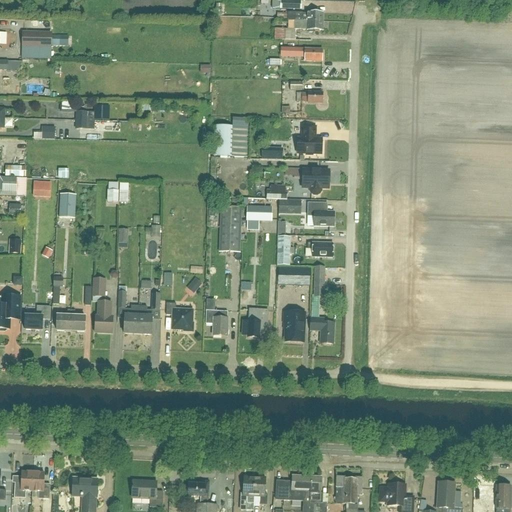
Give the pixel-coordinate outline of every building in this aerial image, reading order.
[(280,2),(280,11),(301,11),(301,2),(280,2)] [(288,22),(295,22),(323,22),(323,14),(315,14),(315,12),(308,12),(308,14),(288,14),(288,22)] [(285,28),(284,13),(275,14),(275,22),(281,22),(282,28),(285,28)] [(322,31),(323,22),(295,22),(294,31),(307,31),(307,33),(314,33),(314,31),(322,31)] [(21,40),(51,40),(51,33),(21,32),(21,40)] [(51,49),(51,40),(21,40),(21,48),(51,49)] [(305,51),(281,50),(281,57),(295,58),(295,57),(305,57),(305,62),(322,62),(322,51),(305,51)] [(0,71),(7,71),(7,72),(15,73),(22,63),(7,62),(0,62),(0,71)] [(301,91),(301,83),(290,83),(289,91),(301,91)] [(322,104),(322,95),(297,95),(297,103),(302,103),(302,104),(322,104)] [(99,107),(99,120),(107,121),(107,107),(99,107)] [(94,131),(95,113),(75,113),(75,130),(94,131)] [(233,158),(234,127),(212,127),(211,158),(233,158)] [(39,128),(39,134),(31,134),(31,140),(52,140),(52,128),(39,128)] [(315,138),(316,128),(303,128),(302,141),(298,140),(297,155),(306,155),(307,156),(311,156),(313,155),(321,155),(322,141),(314,141),(314,138),(315,138)] [(280,160),(280,149),(258,149),(258,160),(280,160)] [(5,167),(5,178),(25,178),(26,167),(5,167)] [(329,190),(329,173),(303,172),(302,189),(310,189),(310,192),(311,195),(314,196),(317,196),(320,195),(321,193),(321,189),(329,190)] [(0,196),(23,196),(23,179),(0,178),(0,196)] [(50,199),(51,183),(33,183),(32,198),(50,199)] [(107,192),(107,203),(118,203),(118,192),(107,192)] [(267,200),(287,201),(287,192),(267,192),(267,200)] [(74,220),(75,196),(59,195),(58,219),(74,220)] [(279,212),(301,213),(301,203),(279,202),(279,212)] [(17,217),(18,206),(7,204),(6,215),(17,217)] [(334,228),(334,213),(323,213),(324,204),(308,204),(307,218),(314,218),(314,228),(334,228)] [(242,209),(221,209),(219,253),(240,254),(242,209)] [(247,222),(272,222),(272,210),(247,209),(247,222)] [(127,244),(127,231),(118,230),(118,244),(127,244)] [(289,267),(290,238),(278,238),(277,267),(289,267)] [(10,241),(9,254),(20,255),(21,242),(10,241)] [(312,251),(312,259),(332,259),(333,245),(312,244),(312,245),(308,245),(308,251),(312,251)] [(49,257),(52,252),(46,249),(43,254),(49,257)] [(324,298),(324,268),(314,268),(313,298),(324,298)] [(278,287),(309,288),(309,270),(278,270),(278,287)] [(22,287),(23,279),(15,278),(14,287),(22,287)] [(62,279),(53,279),(52,305),(59,305),(59,288),(62,288),(62,279)] [(104,299),(105,280),(92,280),(91,298),(104,299)] [(191,285),(197,291),(201,286),(195,280),(191,285)] [(126,294),(119,293),(118,309),(125,310),(126,294)] [(160,295),(152,295),(152,311),(159,311),(160,295)] [(19,321),(20,298),(2,297),(2,307),(0,306),(0,332),(5,333),(7,331),(9,331),(9,321),(19,321)] [(111,318),(111,304),(98,303),(97,317),(96,317),(95,334),(112,335),(113,318),(111,318)] [(194,334),(194,324),(193,324),(193,311),(176,311),(176,305),(166,305),(166,317),(172,317),(171,331),(183,332),(183,333),(194,334)] [(138,336),(139,307),(131,307),(131,317),(125,317),(124,335),(138,336)] [(139,307),(138,336),(151,336),(152,318),(147,318),(147,308),(139,307)] [(49,320),(50,309),(38,308),(37,318),(25,317),(25,331),(42,332),(42,320),(49,320)] [(250,311),(248,338),(259,339),(259,332),(266,332),(267,324),(267,313),(250,311)] [(70,333),(71,312),(68,312),(67,317),(58,317),(57,332),(70,333)] [(71,312),(70,333),(84,333),(85,318),(75,318),(75,312),(71,312)] [(228,313),(206,312),(206,325),(214,326),(213,337),(227,338),(228,320),(227,320),(228,313)] [(303,344),(304,314),(284,313),(284,325),(286,325),(285,343),(303,344)] [(333,346),(334,325),(317,324),(317,320),(310,320),(310,332),(321,333),(320,345),(333,346)] [(32,493),(33,474),(22,473),(22,484),(16,484),(15,499),(26,500),(26,493),(32,493)] [(33,474),(32,493),(39,493),(39,500),(50,501),(50,486),(44,485),(45,474),(33,474)] [(254,505),(254,497),(255,479),(244,478),(243,494),(241,494),(240,505),(240,511),(247,511),(247,504),(254,505)] [(311,496),(312,478),(293,478),(292,485),(277,484),(276,501),(304,503),(303,511),(309,511),(310,495),(311,496)] [(310,495),(309,511),(315,511),(316,504),(321,504),(320,511),(327,511),(327,504),(321,504),(322,495),(321,495),(321,479),(312,478),(311,496),(310,495)] [(336,488),(335,506),(345,506),(345,511),(347,511),(346,511),(357,511),(358,497),(362,497),(362,479),(337,478),(336,478),(336,488)] [(97,499),(98,481),(73,479),(72,497),(83,498),(81,511),(95,511),(96,499),(97,499)] [(255,479),(254,497),(260,498),(260,506),(267,506),(267,496),(265,495),(266,479),(255,479)] [(163,509),(164,493),(157,493),(157,483),(133,482),(132,499),(151,500),(150,508),(163,509)] [(455,485),(438,484),(436,511),(462,511),(463,510),(462,510),(454,510),(455,494),(455,485)] [(183,493),(188,495),(188,497),(201,498),(200,506),(198,506),(197,511),(217,511),(217,507),(208,506),(209,496),(205,495),(205,486),(189,485),(189,486),(184,487),(183,493)] [(405,499),(405,487),(389,486),(388,490),(380,489),(380,503),(388,503),(388,507),(404,508),(403,511),(412,511),(413,499),(405,499)] [(510,511),(511,488),(496,488),(495,511),(510,511)] [(461,494),(455,494),(454,510),(462,510),(462,506),(460,506),(461,494)]
